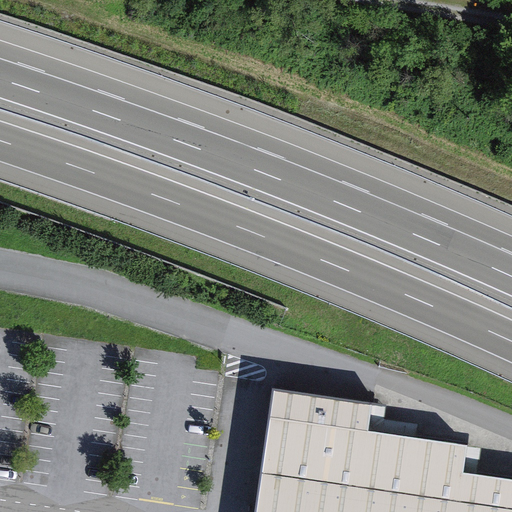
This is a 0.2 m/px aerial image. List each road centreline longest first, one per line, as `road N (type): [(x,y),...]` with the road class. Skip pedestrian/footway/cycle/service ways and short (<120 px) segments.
road 1 (motorway): [(0,138),(213,214),(511,338)]
road 2 (motorway): [(464,250),(0,74)]
road 3 (track): [(389,0),(511,22)]
